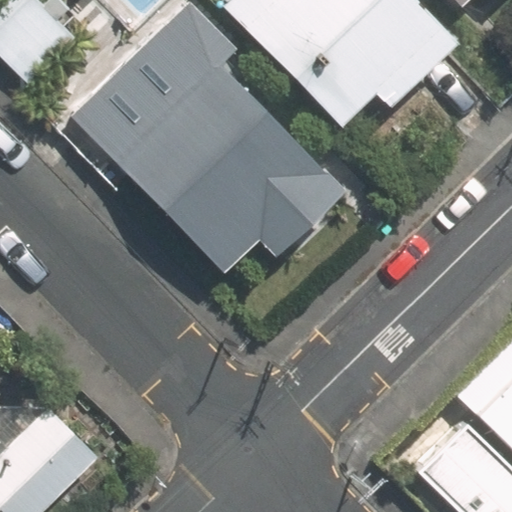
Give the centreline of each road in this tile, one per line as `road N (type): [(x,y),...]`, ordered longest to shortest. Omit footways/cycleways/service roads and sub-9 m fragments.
road 1 (residential): [(255,454),(0,188)]
road 2 (residential): [(255,454),(511,201)]
